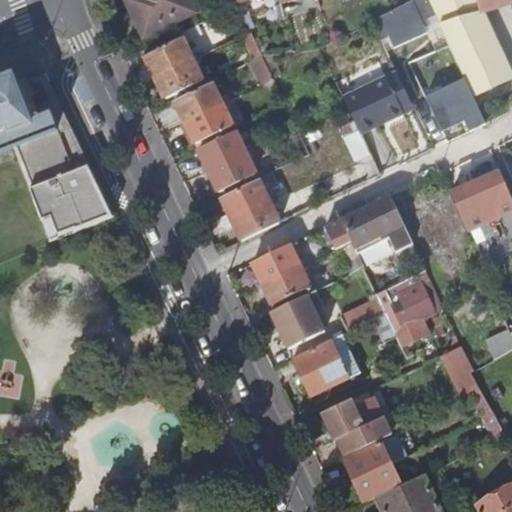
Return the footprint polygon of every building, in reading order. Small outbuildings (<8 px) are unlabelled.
[(194,13),(187,0),(133,0),(136,7),(130,10),(142,37),(194,13)] [(218,17),(237,7),(236,5),(234,0),(225,0),(213,6),(218,17)] [(425,20),(434,16),(425,0),(417,0),(412,3),(424,29),(429,27),(425,20)] [(472,98),(508,81),(481,12),(511,2),(511,0),(425,0),(434,16),(434,17),(472,98)] [(395,49),(426,33),(424,29),(412,3),(391,14),(371,23),(376,33),(386,29),(395,49)] [(243,20),(248,31),(253,29),(248,17),(243,20)] [(389,60),(398,56),(395,49),(386,29),(376,33),(389,60)] [(155,78),(199,58),(197,53),(190,55),(182,40),(146,58),(143,52),(124,60),(130,71),(148,63),(155,78)] [(165,99),(203,81),(196,65),(201,62),(199,58),(155,78),(165,99)] [(413,108),(396,73),(385,78),(402,114),(413,108)] [(0,149),(11,145),(37,212),(49,242),(112,218),(97,188),(68,125),(57,129),(50,115),(40,119),(25,83),(24,82),(23,82),(23,84),(16,87),(12,78),(0,82),(0,149)] [(354,124),(359,135),(402,114),(385,78),(343,99),(345,105),(354,124)] [(175,103),(186,124),(195,144),(232,126),(225,111),(231,108),(226,98),(220,101),(212,85),(175,103)] [(456,85),(430,94),(440,123),(466,114),(456,85)] [(353,160),(368,153),(359,135),(354,124),(340,131),(353,160)] [(199,151),(219,193),(256,175),(248,158),(254,155),(249,146),(243,149),(235,133),(199,151)] [(465,233),(511,211),(511,200),(500,173),(449,196),(465,233)] [(235,226),(242,241),(279,223),(270,207),(277,204),(272,194),(266,197),(259,182),(222,200),(229,214),(235,226)] [(390,200),(341,223),(351,244),(354,250),(386,235),(396,255),(413,247),(403,227),(390,200)] [(235,226),(229,214),(223,217),(229,229),(235,226)] [(335,252),(351,244),(341,223),(341,222),(325,230),(335,252)] [(262,286),(273,306),(309,288),(302,273),(308,270),(303,261),(298,264),(289,246),(252,264),(262,286)] [(385,314),(394,333),(443,310),(426,272),(376,296),(378,299),(385,314)] [(315,311),(323,307),(316,292),(307,296),(315,311)] [(288,349),(325,332),(315,311),(307,296),(271,313),(288,349)] [(348,332),(374,319),(385,314),(378,299),(341,317),(348,332)] [(384,339),(394,334),(394,333),(385,314),(374,319),(384,339)] [(486,341),(495,360),(511,350),(511,338),(509,331),(486,341)] [(312,398),(349,380),(343,367),(355,361),(342,335),(330,341),(294,359),(312,398)] [(462,347),(445,355),(455,377),(472,368),(462,347)] [(355,361),(343,367),(349,380),(361,374),(355,361)] [(472,368),(455,377),(466,399),(470,398),(481,393),(470,374),(473,372),(472,368)] [(377,392),(358,401),(368,421),(387,413),(377,392)] [(483,420),(493,415),(481,393),(470,398),(483,420)] [(351,401),(321,414),(334,442),(336,442),(344,459),(379,442),(371,424),(363,428),(351,401)] [(495,442),(505,436),(493,415),(483,420),(495,442)] [(353,482),(390,464),(404,458),(394,435),(379,442),(344,459),(342,460),(353,482)] [(376,499),(401,487),(390,464),(353,482),(364,505),(376,499)] [(440,511),(423,476),(401,487),(376,499),(382,511),(440,511)] [(511,511),(511,487),(476,507),(479,511),(511,511)]
